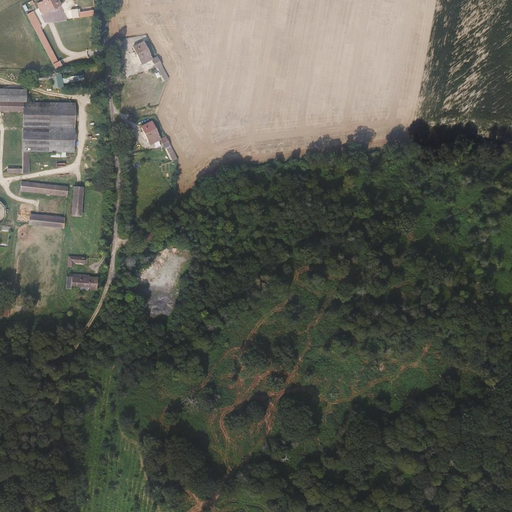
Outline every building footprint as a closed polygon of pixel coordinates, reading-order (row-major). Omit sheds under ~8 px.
[(35,0),(41,9),(57,0),(35,0)] [(70,13),(91,10),(91,5),(76,7),(75,4),(69,4),(70,13)] [(51,59),(57,56),(43,30),(31,5),(24,9),(34,27),(51,59)] [(150,61),(151,60),(143,42),(131,48),(141,66),(150,61)] [(155,70),(160,67),(156,58),(151,60),(150,61),(155,70)] [(27,77),(46,73),(46,68),(26,72),(27,77)] [(54,81),(59,80),(57,71),(50,72),(50,75),(53,75),(54,81)] [(0,106),(19,106),(19,100),(23,100),(23,87),(20,87),(0,91),(0,106)] [(124,93),(127,109),(142,105),(138,89),(124,93)] [(32,124),(44,125),(45,101),(23,100),(19,100),(19,106),(20,106),(35,104),(32,124)] [(44,125),(70,125),(71,101),(45,101),(44,125)] [(19,124),(32,124),(35,104),(20,106),(19,124)] [(162,135),(158,137),(150,121),(140,125),(148,142),(156,138),(160,147),(166,145),(162,135)] [(26,150),(30,150),(32,124),(19,124),(19,150),(26,150)] [(62,150),(69,150),(70,125),(44,125),(32,124),(30,150),(57,150),(62,150)] [(13,170),(25,170),(26,150),(19,150),(18,167),(14,166),(13,170)] [(82,217),(83,186),(73,186),(72,216),(82,217)] [(28,225),(64,228),(65,216),(29,214),(28,225)] [(0,281),(0,292),(2,293),(10,224),(7,224),(0,281)] [(71,262),(76,262),(77,258),(65,257),(64,266),(71,266),(71,262)] [(87,286),(93,287),(94,275),(86,275),(86,273),(68,272),(67,274),(67,279),(67,286),(76,286),(87,286)]
